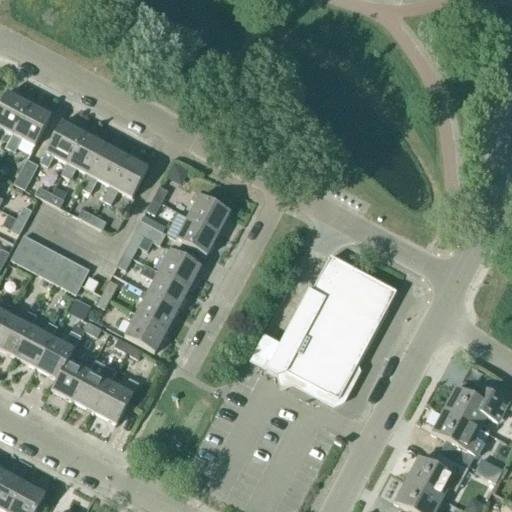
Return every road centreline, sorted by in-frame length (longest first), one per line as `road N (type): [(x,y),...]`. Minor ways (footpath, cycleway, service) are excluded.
road 1 (residential): [(277,188),(0,57)]
road 2 (residential): [(186,375),(277,188)]
road 3 (unclassified): [(334,511),(431,328)]
road 4 (residential): [(454,281),(277,188)]
road 5 (residential): [(171,511),(0,420)]
